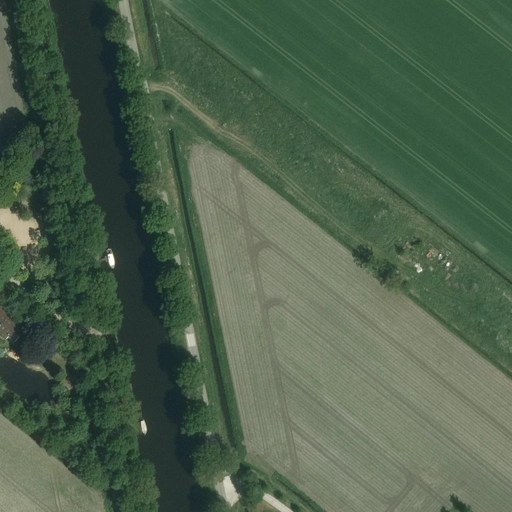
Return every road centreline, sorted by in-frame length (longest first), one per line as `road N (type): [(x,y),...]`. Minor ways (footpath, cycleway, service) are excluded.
road 1 (unclassified): [(223,511),(120,0)]
road 2 (track): [(36,0),(135,511)]
road 3 (unclassified): [(102,336),(68,323),(0,267)]
